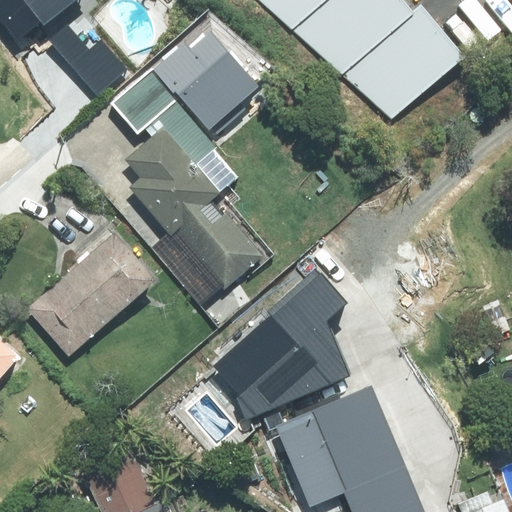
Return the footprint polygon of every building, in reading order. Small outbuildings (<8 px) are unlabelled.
[(0,0),(0,13),(22,43),(73,5),(69,0),(0,0)] [(287,0),(396,96),(474,31),(448,0),(287,0)] [(152,126),(159,135),(165,130),(194,166),(219,147),(154,66),(113,98),(141,134),(152,126)] [(146,178),(135,187),(173,233),(178,229),(226,285),(262,255),(231,219),(235,216),(216,194),(218,192),(194,166),(165,130),(159,135),(131,160),(146,178)] [(70,350),(155,279),(119,236),(34,307),(70,350)] [(330,349),(300,312),(274,333),(304,370),(330,349)] [(0,378),(21,355),(0,336),(0,378)] [(427,430),(383,377),(290,451),(323,492),(352,469),(363,482),(427,430)] [(139,451),(88,474),(104,511),(175,511),(167,494),(160,498),(139,451)] [(510,511),(500,488),(459,505),(462,511),(510,511)]
